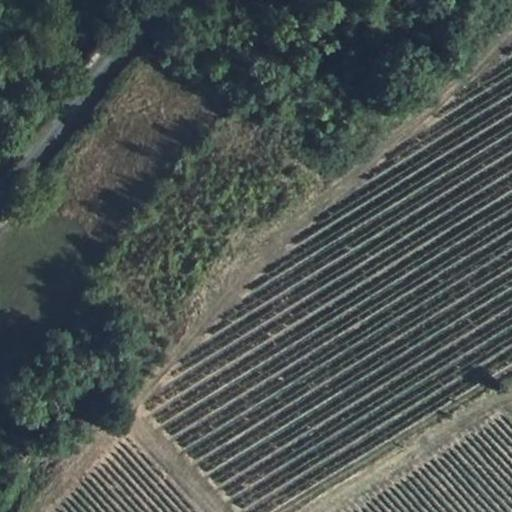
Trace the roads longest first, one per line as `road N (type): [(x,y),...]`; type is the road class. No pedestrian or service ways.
road 1 (track): [(215,511),(121,407),(257,257),(511,25)]
road 2 (unclassified): [(167,0),(0,199)]
road 3 (track): [(511,389),(326,511)]
